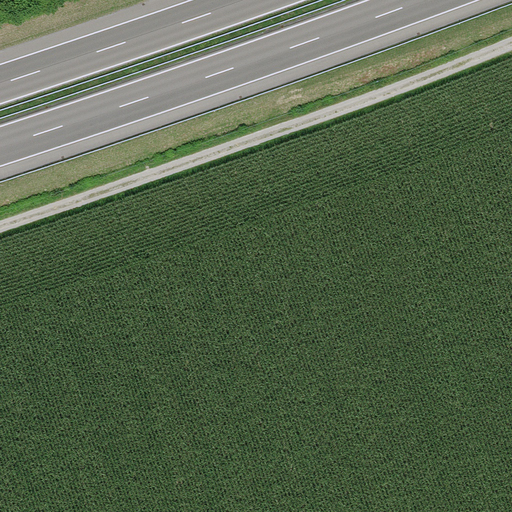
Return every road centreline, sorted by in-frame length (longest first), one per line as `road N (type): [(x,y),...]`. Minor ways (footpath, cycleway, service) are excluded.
road 1 (track): [(0,227),(511,44)]
road 2 (motorway): [(0,146),(425,0)]
road 3 (motorway): [(249,0),(0,84)]
